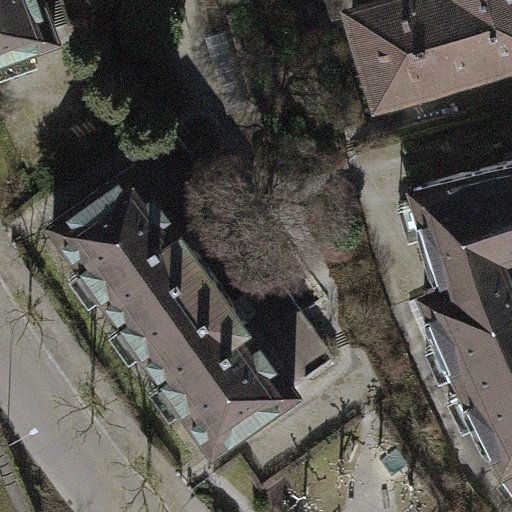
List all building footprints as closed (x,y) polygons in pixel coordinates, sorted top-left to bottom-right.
[(0,0),(0,50),(47,35),(34,0),(0,0)] [(511,52),(511,0),(322,0),(327,13),(345,8),(370,89),(503,49),(504,55),(511,52)] [(447,280),(511,255),(511,158),(497,164),(493,148),(477,152),(479,167),(414,185),(447,280)] [(82,264),(98,286),(135,259),(151,280),(190,251),(127,164),(43,224),(75,269),(82,264)] [(289,388),(190,251),(151,280),(135,259),(98,286),(91,290),(116,324),(121,320),(136,342),(130,346),(156,382),(162,377),(178,398),(172,402),(206,448),(289,388)] [(511,255),(447,280),(424,288),(502,460),(511,453),(511,255)]
